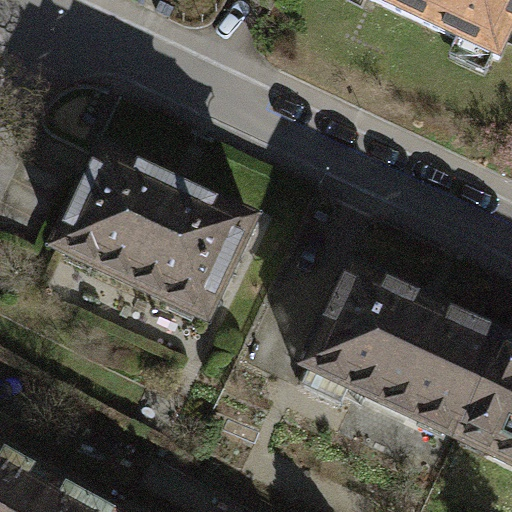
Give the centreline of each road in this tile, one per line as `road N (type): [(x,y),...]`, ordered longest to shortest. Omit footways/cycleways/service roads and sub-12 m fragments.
road 1 (residential): [(54,7),(256,125),(511,242)]
road 2 (residential): [(0,129),(54,7)]
